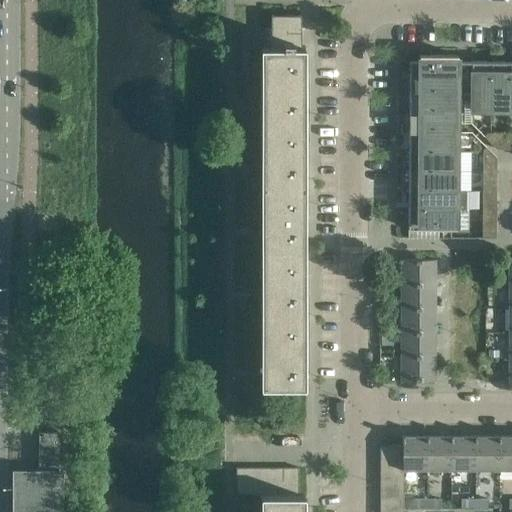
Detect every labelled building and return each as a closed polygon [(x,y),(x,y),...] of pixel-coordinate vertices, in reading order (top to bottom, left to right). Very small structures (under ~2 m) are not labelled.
[(260,46),(260,120),(304,121),(303,83),(305,83),(305,73),(304,73),(304,46),(301,46),(301,14),(271,14),(271,46),(260,46)] [(418,60),(409,60),(409,74),(457,74),(471,74),(471,60),(457,60),(457,54),(419,54),(418,60)] [(471,74),(470,108),(490,109),(491,61),(471,60),(471,74)] [(491,61),(490,109),(509,109),(510,61),(491,61)] [(409,74),(409,93),(457,93),(457,74),(409,74)] [(409,93),(409,112),(457,112),(457,93),(409,93)] [(409,112),(408,131),(456,132),(457,112),(409,112)] [(260,120),(260,184),(304,184),(304,157),(305,156),(305,147),(304,146),(304,121),(260,120)] [(408,131),(408,150),(456,151),(456,132),(408,131)] [(487,132),(484,136),(496,148),(502,148),(502,132),(487,132)] [(496,157),(486,146),(482,149),(482,164),(496,164),(496,157)] [(408,150),(408,170),(456,170),(456,151),(408,150)] [(408,170),(408,189),(456,189),(456,170),(408,170)] [(482,170),(482,183),(496,183),(496,170),(482,170)] [(260,184),(260,248),(304,248),(304,221),(305,221),(305,210),(304,210),(304,184),(260,184)] [(408,208),(456,208),(465,208),(465,189),(456,189),(408,189),(408,208)] [(482,189),(482,192),(482,202),(496,202),(496,189),(482,189)] [(456,208),(408,208),(408,228),(456,228),(467,228),(468,208),(465,208),(456,208)] [(482,208),(482,223),(496,223),(496,209),(482,208)] [(482,223),(482,231),(482,237),(496,237),(496,223),(482,223)] [(260,248),(260,312),(304,312),(304,285),(305,285),(305,274),(304,274),(304,248),(260,248)] [(401,259),(401,283),(435,282),(435,259),(401,259)] [(435,282),(401,283),(401,307),(435,307),(435,282)] [(435,307),(401,307),(401,330),(435,330),(435,307)] [(304,312),(260,312),(260,386),(304,386),(304,349),(305,349),(305,338),(304,338),(304,312)] [(435,330),(401,330),(401,355),(435,355),(435,330)] [(435,355),(401,355),(401,379),(435,379),(435,355)] [(39,469),(59,469),(59,431),(52,431),(46,431),(39,431),(39,469)] [(511,434),(499,435),(499,468),(511,468),(511,434)] [(402,445),(402,457),(402,468),(403,469),(426,469),(427,435),(402,435),(402,445)] [(427,435),(426,469),(451,469),(451,435),(427,435)] [(475,435),(451,435),(451,469),(475,469),(475,435)] [(475,435),(475,469),(499,468),(499,435),(475,435)] [(402,445),(380,445),(380,457),(402,457),(402,445)] [(402,457),(380,457),(380,469),(403,469),(402,468),(402,457)] [(236,467),(236,493),(248,493),(248,467),(236,467)] [(248,467),(248,493),(260,493),(260,494),(261,494),(260,467),(248,467)] [(273,467),(260,467),(261,494),(272,494),(273,467)] [(273,467),(272,494),(284,494),(284,467),(273,467)] [(284,467),(284,494),(297,494),(297,467),(284,467)] [(59,469),(39,469),(11,469),(10,511),(62,511),(62,469),(59,469)] [(403,469),(380,469),(380,482),(403,482),(403,469)] [(403,482),(380,482),(380,494),(403,494),(403,482)] [(260,494),(259,511),(303,511),(303,494),(297,494),(284,494),(272,494),(261,494),(260,494)] [(403,494),(380,494),(380,506),(402,506),(402,509),(403,509),(403,494)] [(414,507),(426,507),(427,498),(414,498),(414,507)] [(427,498),(426,507),(441,507),(440,498),(427,498)] [(461,507),(475,507),(475,498),(461,498),(461,507)] [(475,498),(475,507),(488,508),(488,498),(475,498)]
